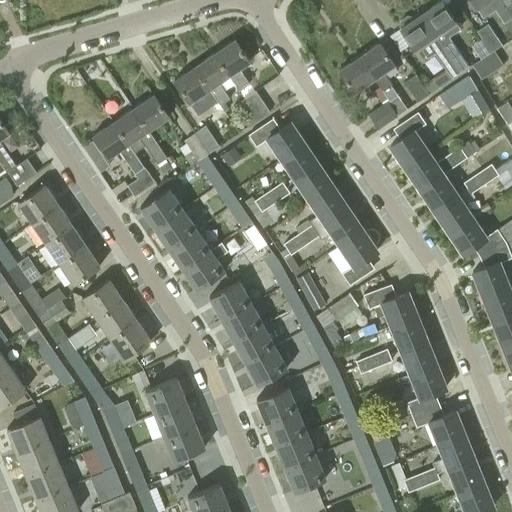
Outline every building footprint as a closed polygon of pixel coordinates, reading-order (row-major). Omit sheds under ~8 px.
[(420,14),(460,72),(469,65),(448,36),(459,28),(455,22),(440,0),(420,14)] [(503,2),(494,8),(504,23),(511,17),(511,16),(510,13),(503,2)] [(399,20),(399,26),(415,50),(419,47),(428,58),(434,53),(452,78),(460,72),(420,14),(414,18),(413,16),(407,15),(399,20)] [(491,51),(502,44),(488,24),(477,31),(491,51)] [(214,53),(229,75),(230,74),(240,89),(249,83),(239,68),(249,61),(234,39),(214,53)] [(359,56),(374,78),(389,101),(398,94),(383,71),(393,64),(379,43),(359,56)] [(482,78),(503,64),(494,50),(473,64),(482,78)] [(219,82),(229,75),(214,53),(195,66),(210,88),(215,96),(220,104),(221,104),(230,98),(219,82)] [(354,91),(374,78),(359,56),(339,70),(354,91)] [(189,102),(210,88),(195,66),(174,80),(189,102)] [(417,101),(428,94),(415,74),(404,82),(417,101)] [(474,117),(489,107),(477,88),(462,97),(474,117)] [(241,115),(263,101),(256,90),(234,105),(241,115)] [(133,108),(148,130),(168,116),(153,94),(133,108)] [(225,111),(221,104),(220,104),(215,96),(206,102),(216,117),(225,111)] [(378,127),(397,114),(387,99),(368,113),(378,127)] [(496,105),(505,121),(511,117),(511,107),(507,99),(496,105)] [(263,101),(241,115),(248,126),(270,112),(263,101)] [(167,156),(148,130),(133,108),(113,121),(134,152),(145,144),(157,163),(167,156)] [(405,167),(428,151),(414,131),(426,123),(418,111),(394,128),(402,138),(390,146),(405,167)] [(0,162),(6,171),(16,165),(0,141),(0,138),(9,132),(0,119),(0,162)] [(282,159),(305,143),(290,121),(277,130),(270,119),(248,134),(256,145),(267,138),(282,159)] [(134,152),(113,121),(93,135),(108,157),(119,150),(135,173),(144,167),(134,152)] [(195,132),(208,152),(219,146),(205,125),(195,132)] [(206,154),(208,152),(195,132),(184,139),(191,150),(184,155),(190,165),(197,161),(206,154)] [(443,173),(475,151),(468,140),(436,163),(428,151),(405,167),(419,189),(443,173)] [(295,180),(319,164),(305,143),(282,159),(295,180)] [(220,154),(227,165),(239,157),(232,146),(220,154)] [(210,180),(220,174),(206,154),(197,161),(210,180)] [(511,157),(503,163),(511,177),(511,157)] [(16,165),(6,171),(16,186),(35,172),(26,158),(24,159),(16,165)] [(490,163),(477,172),(485,184),(496,176),(498,174),(494,168),(490,163)] [(311,202),(334,186),(319,164),(295,180),(311,202)] [(134,195),(155,182),(148,171),(127,185),(134,195)] [(457,194),(433,210),(448,232),(472,216),(464,204),(475,197),(472,193),(485,184),(477,172),(463,182),(467,187),(457,194)] [(433,210),(457,194),(443,173),(419,189),(433,210)] [(223,200),(233,193),(220,174),(210,180),(223,200)] [(0,203),(13,195),(11,185),(6,177),(0,180),(0,203)] [(276,201),(289,192),(282,181),(268,190),(276,201)] [(32,222),(58,204),(44,184),(18,201),(32,222)] [(315,229),(348,207),(334,186),(311,202),(318,214),(309,220),(311,224),(315,229)] [(169,187),(140,206),(154,227),(183,208),(169,187)] [(265,209),(276,201),(268,190),(254,200),(251,196),(245,200),(251,210),(261,203),(265,209)] [(237,219),(246,213),(233,193),(223,200),(237,219)] [(265,209),(261,203),(251,210),(263,227),(273,221),(265,209)] [(46,242),(72,224),(58,204),(32,222),(46,242)] [(340,246),(363,229),(348,207),(315,229),(311,224),(297,233),(305,245),(319,235),(321,239),(331,232),(340,246)] [(196,229),(183,208),(154,227),(168,248),(196,229)] [(262,258),(272,251),(260,233),(246,213),(237,219),(254,245),(244,254),(252,265),(262,258)] [(482,255),(511,238),(511,217),(497,228),(485,236),(480,228),(472,216),(448,232),(462,252),(474,244),(482,255)] [(60,263),(86,245),(72,224),(46,242),(60,263)] [(210,249),(196,229),(168,248),(182,269),(210,249)] [(363,229),(340,246),(353,265),(341,272),(349,284),(371,270),(364,259),(377,250),(363,229)] [(305,245),(297,233),(283,243),(286,247),(291,254),(294,252),(305,245)] [(481,295),(508,285),(499,261),(511,257),(511,256),(511,255),(511,238),(482,255),(487,266),(472,272),(481,295)] [(86,245),(60,263),(73,283),(100,265),(86,245)] [(0,259),(11,275),(21,269),(5,246),(0,249),(0,259)] [(224,270),(210,249),(182,269),(196,289),(224,270)] [(283,293),(294,287),(281,263),(272,251),(262,258),(270,269),(283,293)] [(26,298),(36,292),(21,269),(11,275),(26,298)] [(3,315),(21,302),(3,277),(0,279),(0,293),(10,308),(1,313),(3,315)] [(119,300),(122,298),(108,278),(82,296),(96,316),(119,300)] [(240,280),(210,296),(222,318),(251,301),(240,280)] [(314,310),(325,303),(314,282),(303,289),(314,310)] [(391,326),(417,315),(407,289),(395,294),(391,283),(363,295),(368,307),(381,302),(386,313),(391,326)] [(491,318),(511,310),(511,294),(508,285),(481,295),(491,318)] [(296,317),(306,311),(294,287),(283,293),(287,300),(280,308),(285,313),(291,308),(296,317)] [(42,322),(66,306),(62,300),(48,309),(36,292),(26,298),(42,322)] [(336,320),(358,305),(350,292),(327,306),(328,308),(316,316),(322,326),(335,318),(336,320)] [(134,320),(136,319),(122,298),(119,300),(96,316),(110,337),(134,320)] [(251,301),(222,318),(234,339),(263,323),(251,301)] [(28,335),(38,328),(21,302),(3,315),(16,334),(24,328),(28,335)] [(56,342),(66,335),(57,321),(70,311),(66,306),(42,322),(56,342)] [(501,344),(511,339),(511,310),(491,318),(501,344)] [(308,340),(319,334),(306,311),(296,317),(308,340)] [(400,349),(427,339),(417,315),(391,326),(396,339),(400,349)] [(124,357),(150,339),(136,319),(134,320),(110,337),(124,357)] [(263,323),(234,339),(246,361),(275,344),(263,323)] [(38,365),(56,353),(38,328),(28,335),(38,349),(31,354),(38,365)] [(355,330),(342,337),(346,345),(359,338),(355,330)] [(325,371),(336,365),(332,358),(319,334),(308,340),(325,371)] [(69,361),(80,354),(66,335),(56,342),(69,361)] [(410,374),(436,363),(427,339),(400,349),(410,374)] [(511,339),(501,344),(510,367),(511,366),(511,339)] [(275,344),(246,361),(257,383),(287,367),(275,344)] [(358,366),(389,353),(387,347),(355,360),(358,366)] [(0,375),(11,368),(0,351),(0,375)] [(56,353),(38,365),(46,376),(53,370),(64,386),(73,379),(56,353)] [(389,353),(358,366),(360,373),(392,360),(389,353)] [(82,380),(93,373),(80,354),(69,361),(82,380)] [(411,414),(433,405),(430,395),(446,389),(436,363),(410,374),(419,396),(406,401),(411,414)] [(339,404),(350,399),(340,375),(336,365),(325,371),(339,404)] [(11,368),(0,375),(0,407),(26,389),(11,368)] [(102,408),(114,403),(93,373),(82,380),(96,400),(102,408)] [(153,414),(185,401),(175,377),(144,390),(153,414)] [(288,385),(255,398),(265,421),(298,408),(288,385)] [(83,425),(95,420),(85,395),(73,400),(83,425)] [(112,433),(124,428),(124,427),(134,423),(124,399),(114,403),(102,408),(112,433)] [(348,427),(360,423),(350,399),(339,404),(348,427)] [(185,401),(153,414),(163,437),(194,424),(185,401)] [(438,444),(464,433),(455,408),(437,415),(433,405),(411,414),(392,422),(397,434),(429,421),(438,444)] [(298,408),(265,421),(274,445),(307,431),(298,408)] [(17,452),(49,439),(39,414),(7,428),(17,452)] [(93,449),(105,444),(95,420),(83,425),(93,449)] [(358,451),(370,446),(360,423),(348,427),(358,451)] [(172,460),(203,447),(194,424),(163,437),(172,460)] [(123,458),(134,453),(124,428),(112,433),(123,458)] [(307,431),(274,445),(284,468),(317,454),(307,431)] [(448,468),(474,458),(464,433),(438,444),(444,458),(432,462),(434,467),(437,473),(448,468)] [(26,475),(59,462),(49,439),(17,452),(26,475)] [(103,473),(115,468),(105,444),(93,449),(103,473)] [(368,475),(379,470),(370,446),(358,451),(368,475)] [(133,482),(144,478),(134,453),(123,458),(133,482)] [(317,454),(284,468),(293,491),(326,478),(317,454)] [(458,493),(484,483),(474,458),(448,468),(458,493)] [(36,499),(68,485),(59,462),(26,475),(36,499)] [(437,473),(434,467),(419,473),(424,485),(440,478),(437,473)] [(115,469),(115,468),(103,473),(113,497),(125,493),(125,492),(115,469)] [(378,498),(389,494),(379,470),(368,475),(378,498)] [(424,485),(419,473),(403,479),(408,491),(424,485)] [(143,507),(154,502),(144,478),(133,482),(143,507)] [(220,482),(187,495),(193,511),(212,511),(229,505),(220,482)] [(484,483),(458,493),(465,511),(482,511),(494,507),(484,483)] [(68,485),(36,499),(41,511),(73,511),(79,510),(68,485)] [(113,497),(101,502),(105,511),(137,511),(136,508),(129,491),(125,492),(125,493),(113,497)] [(396,511),(389,494),(378,498),(383,511),(396,511)] [(144,511),(158,511),(154,502),(143,507),(144,511)]
